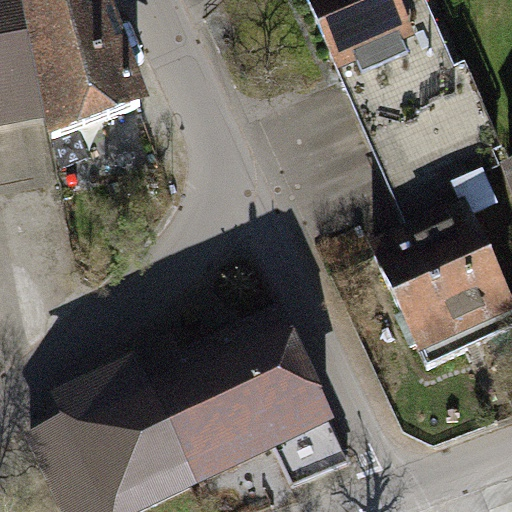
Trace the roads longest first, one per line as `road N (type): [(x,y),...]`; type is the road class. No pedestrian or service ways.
road 1 (residential): [(254,201),(0,429)]
road 2 (residential): [(254,201),(438,483)]
road 3 (residential): [(164,0),(254,201)]
